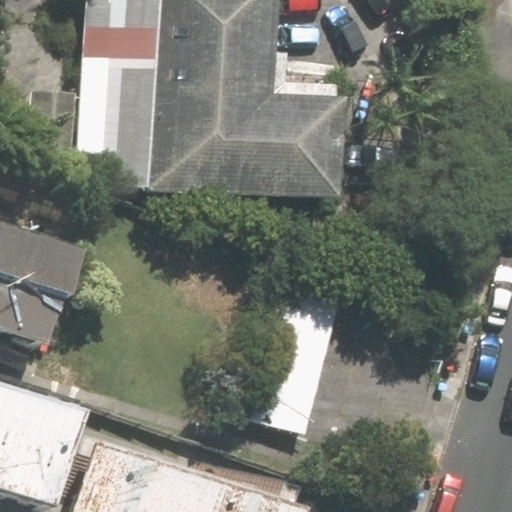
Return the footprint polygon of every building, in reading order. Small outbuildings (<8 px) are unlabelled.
[(328,201),(332,102),(322,102),(322,88),(274,86),(262,86),(263,58),(265,0),(77,0),(71,152),(94,152),(92,172),(118,173),(118,184),(137,184),(137,193),(257,198),(328,201)] [(23,167),(62,168),(63,88),(23,89),(23,167)] [(0,236),(0,341),(35,354),(68,260),(0,236)] [(334,285),(272,269),(237,417),(299,431),(334,285)] [(0,507),(13,511),(37,511),(67,424),(0,401),(0,507)] [(249,511),(67,451),(45,511),(249,511)]
